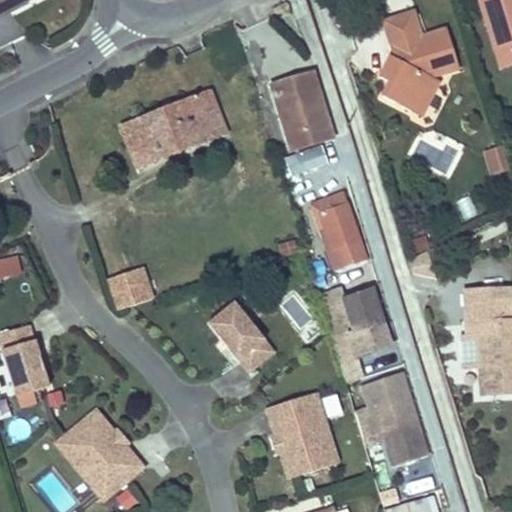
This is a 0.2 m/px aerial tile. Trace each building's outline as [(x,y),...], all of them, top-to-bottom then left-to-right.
[(0,0),(0,15),(4,13),(2,10),(19,0),(0,0)] [(28,0),(19,0),(2,10),(4,13),(29,1),(28,0)] [(511,0),(478,0),(496,58),(509,54),(511,54),(511,0)] [(394,56),(388,54),(376,73),(387,79),(379,93),(407,108),(426,76),(442,71),(456,66),(443,27),(419,34),(411,9),(381,19),(390,44),(396,43),(398,48),(394,56)] [(390,44),(388,54),(394,56),(398,48),(396,43),(390,44)] [(496,58),(500,69),(511,65),(511,54),(509,54),(496,58)] [(426,76),(407,108),(417,114),(442,71),(426,76)] [(310,72),(287,79),(290,87),(313,80),(310,72)] [(290,87),(287,79),(269,84),(288,149),(330,137),(313,80),(290,87)] [(207,140),(202,125),(218,120),(207,91),(120,126),(137,169),(208,142),(207,140)] [(218,120),(202,125),(207,140),(222,134),(218,120)] [(321,148),(285,160),(292,179),(328,167),(321,148)] [(501,148),(485,153),(492,176),(508,171),(501,148)] [(312,202),(321,232),(328,230),(322,211),(346,203),(343,192),(312,202)] [(328,230),(321,232),(334,271),(365,261),(346,203),(322,211),(328,230)] [(427,250),(408,260),(412,273),(435,277),(427,250)] [(19,258),(0,262),(0,282),(23,277),(19,258)] [(144,266),(108,277),(118,308),(153,297),(144,266)] [(511,298),(511,287),(464,290),(467,339),(478,338),(480,368),(482,396),(511,394),(511,298)] [(383,324),(372,289),(344,298),(355,333),(383,324)] [(234,301),(207,323),(239,362),(241,362),(251,373),(276,352),(234,301)] [(29,328),(0,336),(0,340),(17,399),(50,389),(36,343),(34,344),(29,328)] [(412,428),(381,328),(349,338),(363,387),(370,385),(384,431),(381,432),(393,468),(428,458),(418,427),(412,428)] [(480,368),(478,338),(467,339),(468,369),(480,368)] [(4,370),(0,371),(0,392),(10,389),(4,370)] [(265,409),(271,427),(277,425),(289,460),(282,462),(288,479),(337,463),(314,393),(265,409)] [(337,396),(323,400),(328,419),(343,415),(337,396)] [(103,429),(108,425),(96,412),(57,444),(105,501),(144,468),(132,454),(127,458),(103,429)] [(113,432),(108,425),(103,429),(127,458),(132,454),(126,447),(131,444),(117,428),(113,432)] [(277,425),(271,427),(273,434),(268,435),(274,454),(279,453),(282,462),(289,460),(277,425)] [(129,511),(138,505),(128,491),(118,499),(127,511),(129,511)] [(431,511),(428,500),(389,511),(431,511)]
